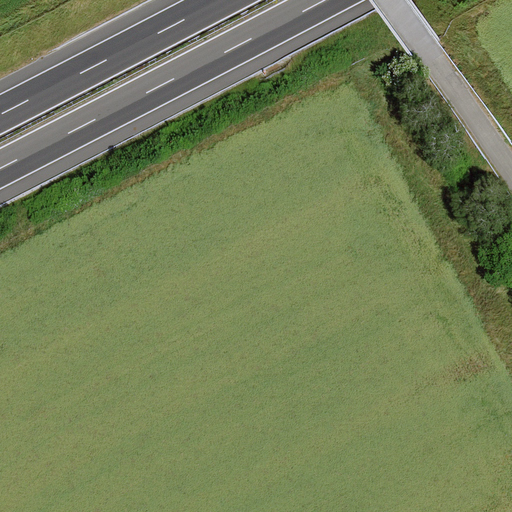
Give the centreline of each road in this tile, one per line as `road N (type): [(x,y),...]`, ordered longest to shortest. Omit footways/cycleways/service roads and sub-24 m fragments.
road 1 (motorway): [(0,167),(323,0)]
road 2 (motorway): [(220,0),(0,113)]
road 3 (residential): [(511,169),(426,48)]
